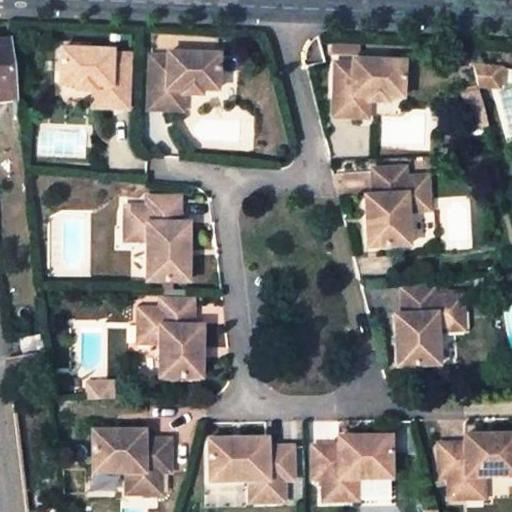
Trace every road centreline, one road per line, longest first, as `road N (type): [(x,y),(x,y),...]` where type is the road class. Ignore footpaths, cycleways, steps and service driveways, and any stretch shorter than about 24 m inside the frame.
road 1 (residential): [(319,181),(372,395),(353,406),(249,408),(219,189)]
road 2 (residential): [(68,0),(279,14)]
road 3 (residential): [(279,14),(319,181)]
road 4 (unknown): [(372,395),(440,417),(511,420)]
road 5 (residential): [(373,21),(511,30)]
